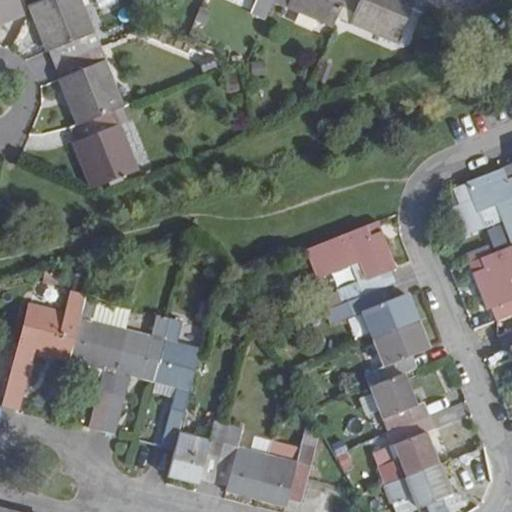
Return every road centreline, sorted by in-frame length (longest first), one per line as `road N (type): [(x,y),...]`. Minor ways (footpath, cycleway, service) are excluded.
road 1 (residential): [(498,511),(508,468),(415,214),(421,186),(438,166),(511,137)]
road 2 (track): [(0,263),(193,215),(236,218),(373,181),(425,179)]
road 3 (residential): [(44,475),(198,511)]
